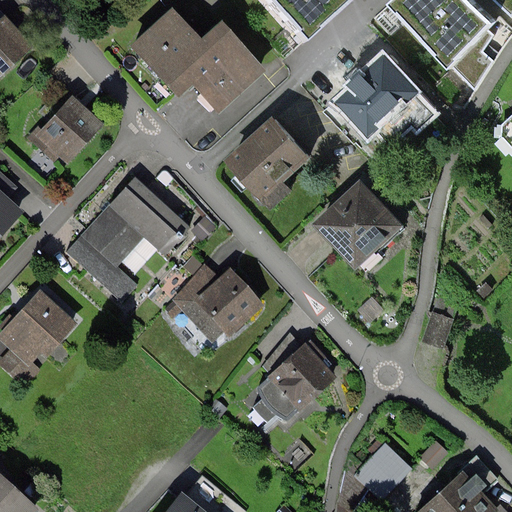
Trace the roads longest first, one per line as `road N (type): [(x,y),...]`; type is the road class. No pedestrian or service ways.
road 1 (residential): [(387,375),(419,311),(447,167),(511,49)]
road 2 (residential): [(148,124),(387,375)]
road 3 (residential): [(148,124),(0,282)]
road 4 (residential): [(33,0),(148,124)]
road 5 (residential): [(387,375),(511,472)]
road 6 (residential): [(329,511),(343,445),(387,375)]
